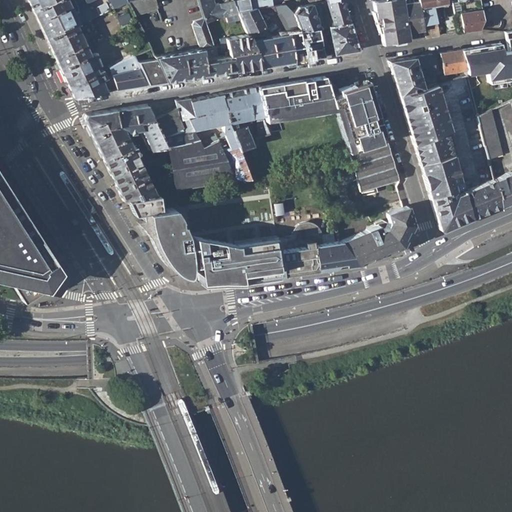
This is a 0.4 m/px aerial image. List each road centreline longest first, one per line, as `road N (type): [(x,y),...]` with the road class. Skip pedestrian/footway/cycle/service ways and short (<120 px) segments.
road 1 (primary): [(0,353),(257,337),(396,303),(511,261)]
road 2 (residential): [(53,111),(372,56)]
road 3 (secondary): [(179,305),(149,270),(53,111)]
road 4 (secondary): [(273,511),(221,374),(190,318)]
road 5 (residential): [(435,256),(372,56)]
road 6 (secondary): [(123,325),(198,511)]
road 7 (residential): [(332,288),(179,305)]
road 8 (residential): [(190,318),(332,288)]
road 9 (secondary): [(10,143),(80,253)]
road 10 (residential): [(372,56),(498,37)]
